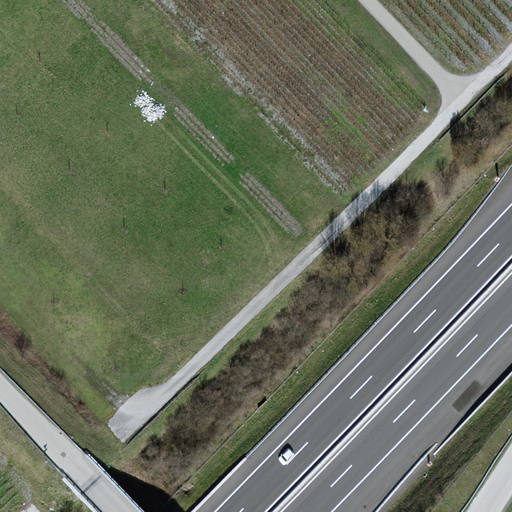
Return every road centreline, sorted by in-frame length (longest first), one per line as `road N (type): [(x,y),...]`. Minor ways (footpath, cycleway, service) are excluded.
road 1 (track): [(463,99),(49,511)]
road 2 (motorway): [(511,228),(238,511)]
road 3 (motorway): [(306,511),(511,299)]
road 4 (unclassified): [(0,390),(112,511)]
road 5 (track): [(368,0),(463,99)]
